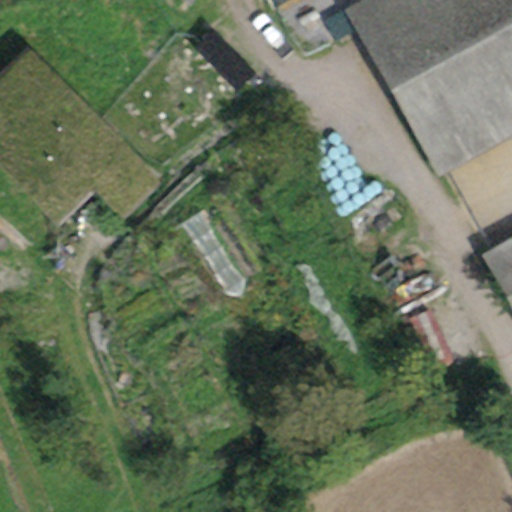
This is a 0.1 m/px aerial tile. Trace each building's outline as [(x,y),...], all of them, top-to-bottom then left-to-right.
[(439,156),(511,115),(511,0),(411,0),(366,25),(439,156)] [(0,88),(0,151),(65,217),(92,190),(126,156),(29,59),(0,88)] [(0,169),(56,226),(65,217),(0,151),(0,169)] [(92,190),(120,218),(154,184),(126,156),(92,190)] [(511,286),(511,253),(498,261),(511,286)]
